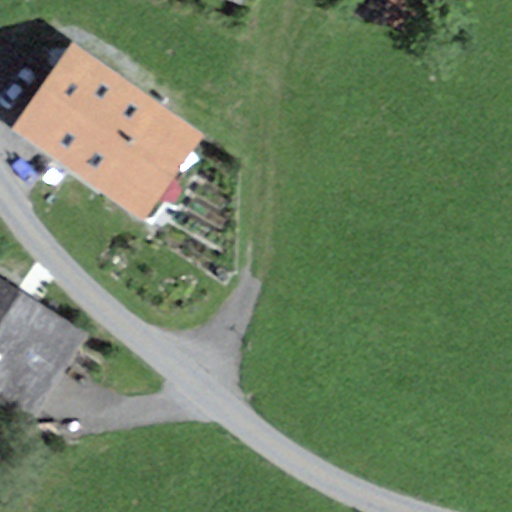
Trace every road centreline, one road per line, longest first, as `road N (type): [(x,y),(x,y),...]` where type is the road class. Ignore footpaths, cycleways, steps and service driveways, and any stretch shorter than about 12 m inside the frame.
road 1 (unclassified): [(0,178),(91,323),(319,485),(417,511)]
road 2 (track): [(249,276),(192,394)]
